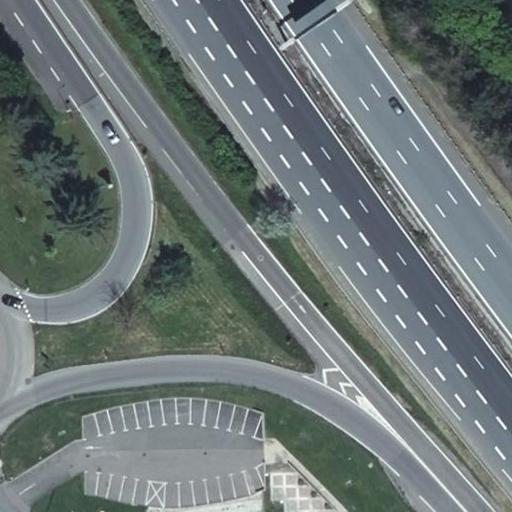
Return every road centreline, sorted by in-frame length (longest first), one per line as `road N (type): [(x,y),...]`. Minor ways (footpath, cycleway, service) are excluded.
road 1 (motorway): [(68,0),(260,255),(483,511)]
road 2 (tertiary): [(0,414),(113,374),(256,371),(337,403),(455,511)]
road 3 (motorway): [(219,0),(395,254),(511,404)]
road 4 (tertiary): [(28,0),(145,181),(146,215),(127,268),(75,307),(4,317)]
road 5 (motorway): [(511,293),(303,0)]
